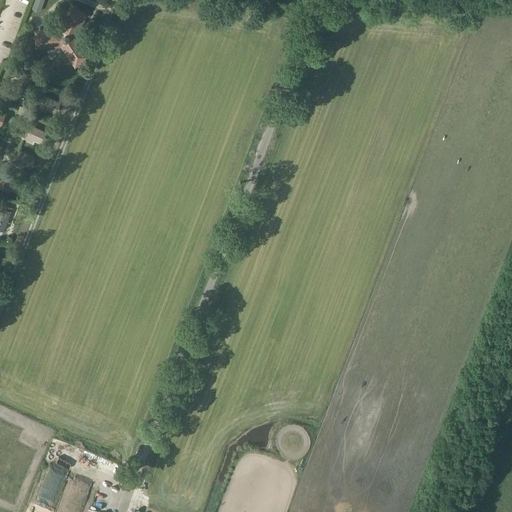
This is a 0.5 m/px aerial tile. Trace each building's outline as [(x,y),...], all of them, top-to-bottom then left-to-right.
[(73,59),(74,58),(76,60),(78,60),(83,57),(84,55),(82,52),(83,52),(80,47),(80,45),(78,41),(76,41),(73,37),(74,36),(74,34),(73,33),(75,29),(77,28),(79,24),(78,22),(83,13),(72,7),(69,13),(68,13),(65,18),(63,22),(64,24),(62,28),(61,27),(59,28),(59,30),(54,30),(53,29),(48,29),(47,30),(43,31),(43,36),(41,36),(42,43),(60,42),(60,43),(62,44),(63,44),(73,59)] [(33,81),(36,76),(22,69),(14,87),(25,91),(30,80),(33,81)] [(60,103),(44,96),(38,109),(45,112),(46,108),(51,110),(52,107),(57,109),(60,103)] [(34,140),(43,143),(48,132),(31,125),(24,140),(32,143),(34,140)] [(25,166),(32,169),(37,157),(19,150),(15,160),(26,165),(25,166)] [(3,186),(20,193),(25,182),(8,175),(3,186)] [(0,230),(3,231),(12,209),(1,205),(0,206),(0,230)]
